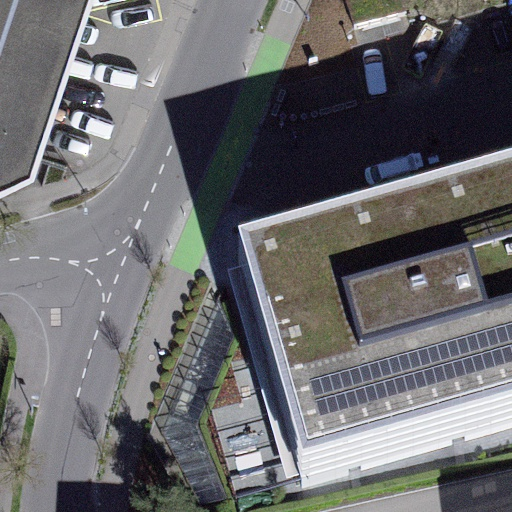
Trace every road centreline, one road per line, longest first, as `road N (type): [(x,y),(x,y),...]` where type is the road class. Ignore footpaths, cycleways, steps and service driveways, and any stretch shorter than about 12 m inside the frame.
road 1 (residential): [(65,511),(82,388),(123,230)]
road 2 (residential): [(123,230),(221,0)]
road 3 (residential): [(0,263),(123,230)]
